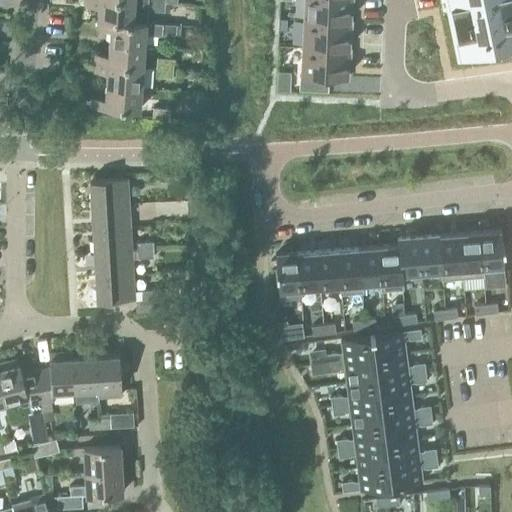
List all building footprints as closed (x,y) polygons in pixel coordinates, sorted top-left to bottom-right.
[(167,12),(167,2),(139,0),(85,0),(85,3),(98,4),(97,18),(149,21),(150,11),(167,12)] [(305,0),(304,19),(348,21),(348,0),(305,0)] [(511,0),(448,0),(460,52),(511,41),(511,0)] [(179,24),(149,21),(97,18),(97,26),(110,27),(109,41),(144,44),(145,35),(160,36),(163,34),(178,35),(179,24)] [(279,30),(287,30),(287,18),(279,18),(279,30)] [(304,19),(303,46),(346,48),(348,21),(304,19)] [(143,65),(144,44),(109,41),(108,54),(94,53),(94,61),(143,65)] [(303,46),(302,76),(304,76),(304,90),(329,91),(329,78),(346,78),(347,48),(303,46)] [(158,58),(157,67),(175,68),(176,59),(158,58)] [(141,87),(143,65),(94,61),(93,69),(107,70),(106,84),(141,87)] [(157,67),(157,77),(175,78),(175,68),(157,67)] [(139,109),(141,87),(106,84),(104,98),(91,97),(91,105),(139,109)] [(169,118),(170,107),(153,106),(152,116),(169,118)] [(91,204),(129,202),(127,177),(89,180),(91,204)] [(195,182),(187,182),(187,198),(195,198),(195,182)] [(196,214),(195,198),(187,198),(187,214),(196,214)] [(92,228),(130,225),(129,202),(91,204),(92,228)] [(92,228),(94,252),(132,249),(130,225),(92,228)] [(504,269),(502,249),(504,249),(504,244),(502,244),(501,228),(479,230),(483,271),(484,271),(504,269)] [(483,271),(479,230),(459,232),(463,277),(484,275),(484,271),(483,271)] [(463,277),(459,232),(439,234),(442,269),(441,270),(441,279),(463,277)] [(442,269),(439,234),(418,235),(421,271),(441,270),(442,269)] [(421,271),(418,235),(397,237),(398,243),(399,243),(401,273),(402,273),(421,271)] [(137,241),(138,249),(153,248),(153,240),(137,241)] [(401,273),(399,243),(398,243),(378,245),(382,285),(381,285),(381,290),(403,288),(402,273),(401,273)] [(382,285),(378,245),(358,246),(361,287),(362,287),(381,285),(382,285)] [(358,246),(338,248),(340,284),(340,293),(363,292),(362,287),(361,287),(358,246)] [(154,256),(153,248),(138,249),(138,257),(154,256)] [(338,248),(317,250),(320,285),(340,284),(338,248)] [(133,273),(132,249),(94,252),(95,276),(133,273)] [(317,250),(297,251),(300,287),(301,287),(320,285),(317,250)] [(300,287),(297,251),(276,253),(277,269),(275,269),(276,273),(277,273),(279,298),(302,297),(301,287),(300,287)] [(97,300),(134,298),(133,273),(95,276),(97,300)] [(141,297),(156,297),(156,288),(140,289),(141,297)] [(497,302),(485,303),(486,312),(498,311),(497,302)] [(485,303),(474,305),(475,314),(486,312),(485,303)] [(456,307),(445,308),(446,318),(457,316),(456,307)] [(445,308),(433,310),(435,319),(446,318),(445,308)] [(416,312),(404,314),(405,323),(417,321),(416,312)] [(404,314),(393,315),(394,324),(405,323),(404,314)] [(375,317),(364,319),(365,328),(376,326),(375,317)] [(364,319),(352,320),(353,329),(365,328),(364,319)] [(335,322),(323,324),(324,333),(336,332),(335,322)] [(323,324),(312,325),(313,335),(324,333),(323,324)] [(303,326),(291,328),(293,337),(304,336),(303,326)] [(420,328),(409,330),(410,339),(421,337),(420,328)] [(403,329),(372,333),(375,356),(406,352),(403,329)] [(372,333),(341,337),(344,360),(375,356),(372,333)] [(75,389),(72,356),(72,350),(49,352),(49,358),(50,365),(35,368),(41,410),(53,408),(51,400),(53,400),(52,390),(75,389)] [(337,352),(325,353),(326,362),(338,361),(337,352)] [(406,352),(375,356),(377,377),(408,373),(406,352)] [(95,355),(97,388),(98,396),(122,394),(119,354),(95,355)] [(75,389),(97,388),(95,355),(72,356),(75,389)] [(375,356),(344,360),(346,381),(377,377),(375,356)] [(10,357),(0,359),(0,384),(4,401),(5,401),(19,397),(20,403),(23,405),(30,404),(31,412),(41,410),(35,368),(21,370),(19,363),(12,365),(10,357)] [(338,361),(326,362),(328,371),(339,370),(338,361)] [(424,362),(413,363),(414,372),(426,371),(424,362)] [(426,371),(414,372),(415,382),(427,380),(426,371)] [(408,373),(377,377),(380,399),(411,395),(408,373)] [(377,377),(346,381),(349,403),(380,399),(377,377)] [(342,394),(331,396),(332,405),(343,403),(342,394)] [(411,395),(380,399),(383,420),(414,416),(411,395)] [(380,399),(349,403),(352,424),(383,420),(380,399)] [(343,403),(332,405),(333,414),(345,412),(343,403)] [(430,405),(418,406),(420,415),(431,414),(430,405)] [(100,417),(100,427),(137,425),(136,412),(100,414),(100,417)] [(431,414),(420,415),(421,424),(432,423),(431,414)] [(414,416),(383,420),(386,441),(417,438),(414,416)] [(89,428),(100,427),(100,417),(88,418),(89,428)] [(383,420),(352,424),(355,445),(386,441),(383,420)] [(348,437),(336,439),(337,448),(349,446),(348,437)] [(417,438),(386,441),(388,463),(419,459),(417,438)] [(35,444),(37,456),(61,451),(59,440),(35,444)] [(386,441),(355,445),(357,467),(388,463),(386,441)] [(85,470),(121,468),(120,444),(83,446),(85,470)] [(349,446),(337,448),(339,457),(350,455),(349,446)] [(435,448),(424,449),(425,458),(437,457),(435,448)] [(0,458),(0,462),(1,468),(12,465),(10,456),(0,458)] [(437,457),(425,458),(426,467),(438,466),(437,457)] [(419,459),(388,463),(391,485),(422,481),(419,459)] [(388,463),(357,467),(360,489),(391,485),(388,463)] [(45,496),(48,508),(58,507),(83,506),(82,494),(86,493),(86,494),(123,491),(121,468),(85,470),(85,484),(70,484),(70,494),(57,495),(45,496)] [(353,480),(342,481),(343,490),(354,489),(353,480)] [(490,485),(478,485),(478,494),(490,494),(490,485)] [(449,488),(437,489),(438,498),(450,497),(449,488)] [(437,489),(426,491),(427,500),(438,498),(437,489)] [(399,494),(387,496),(388,505),(400,503),(399,494)] [(387,496),(376,497),(377,506),(388,505),(387,496)] [(12,507),(13,511),(48,511),(48,508),(36,511),(33,499),(11,504),(12,507)]
